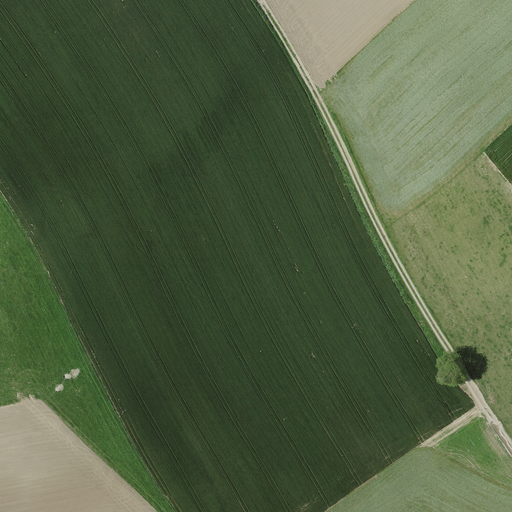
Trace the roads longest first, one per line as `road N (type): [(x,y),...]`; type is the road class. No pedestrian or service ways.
road 1 (track): [(257,0),(390,253),(511,449)]
road 2 (track): [(158,511),(56,407)]
